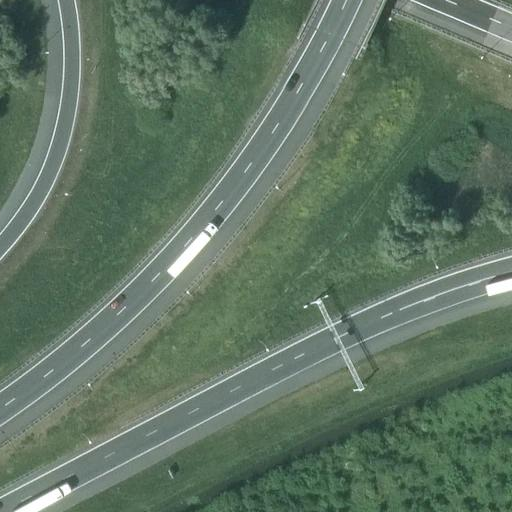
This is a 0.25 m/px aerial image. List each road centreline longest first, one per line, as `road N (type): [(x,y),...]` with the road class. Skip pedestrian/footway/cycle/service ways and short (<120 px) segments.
road 1 (motorway): [(4,511),(397,313),(511,274)]
road 2 (motorway): [(0,409),(109,323),(217,207),(302,86),(347,0)]
road 3 (motorway): [(65,0),(71,72),(54,161),(36,201),(0,247)]
